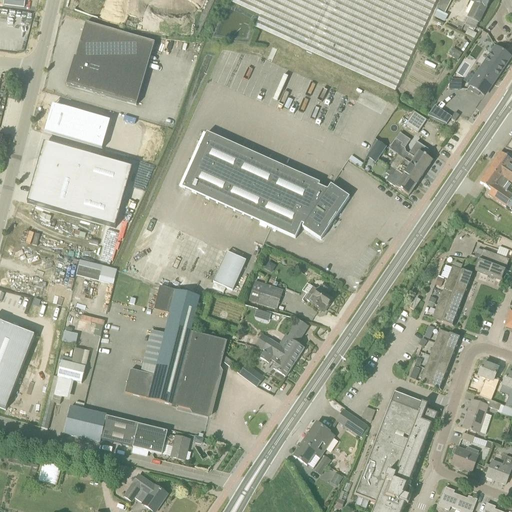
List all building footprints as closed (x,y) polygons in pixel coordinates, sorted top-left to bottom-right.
[(228,0),(227,2),(260,17),(255,28),(395,92),(436,0),(228,0)] [(442,0),(437,11),(445,15),(451,0),(442,0)] [(491,0),(469,0),(469,1),(475,4),(467,18),(479,24),(491,0)] [(156,44),(86,24),(76,58),(74,58),(74,60),(75,60),(68,85),(67,84),(66,86),(136,107),(156,44)] [(511,58),(496,48),(469,86),(484,96),(511,58)] [(52,105),(44,134),(102,151),(110,122),(52,105)] [(448,125),(452,114),(433,107),(429,117),(448,125)] [(414,113),(405,126),(418,134),(427,121),(414,113)] [(455,113),(451,119),(455,122),(459,116),(455,113)] [(303,226),(302,228),(321,241),(349,199),(330,186),(327,191),(319,187),(320,185),(207,134),(182,189),(270,228),(296,240),(302,225),(303,226)] [(371,149),(381,156),(386,148),(375,140),(371,149)] [(433,162),(426,157),(429,152),(430,152),(416,143),(409,155),(402,151),(398,156),(424,174),(433,162)] [(511,161),(500,153),(493,164),(505,172),(511,177),(511,176),(511,161)] [(78,175),(41,164),(29,205),(115,229),(132,169),(84,155),(78,175)] [(388,167),(390,168),(416,186),(424,174),(398,156),(396,155),(388,167)] [(488,196),(501,204),(505,208),(508,204),(511,198),(511,197),(500,189),(506,180),(511,184),(511,176),(511,177),(505,172),(493,164),(479,184),(491,192),(488,196)] [(386,182),(409,197),(416,186),(390,168),(387,172),(386,174),(390,177),(386,182)] [(497,254),(506,257),(508,250),(499,247),(497,254)] [(483,251),(475,270),(475,272),(488,277),(496,256),(483,251)] [(246,262),(226,253),(213,283),(233,292),(246,262)] [(496,256),(488,277),(501,282),(509,261),(496,256)] [(80,262),(77,277),(99,283),(114,286),(117,271),(111,269),(80,262)] [(267,262),(264,269),(271,273),(275,265),(267,262)] [(448,281),(468,289),(473,276),(461,271),(453,268),(448,281)] [(438,277),(435,286),(440,288),(444,279),(438,277)] [(463,301),(465,296),(468,289),(448,281),(443,294),(463,302),(463,301)] [(284,291),(264,285),(255,282),(248,302),(277,311),(284,291)] [(304,293),(308,296),(305,301),(320,311),(321,309),(323,311),(326,307),(327,308),(332,301),(313,288),(313,289),(309,286),(304,293)] [(125,394),(209,416),(227,342),(191,333),(200,298),(160,288),(154,311),(170,315),(154,377),(131,371),(125,394)] [(458,315),(463,302),(443,294),(438,307),(458,315)] [(410,308),(414,311),(421,301),(416,299),(410,308)] [(432,320),(452,327),(453,328),(458,315),(438,307),(432,320)] [(104,326),(105,320),(80,316),(79,322),(104,326)] [(0,323),(0,408),(6,411),(35,337),(0,323)] [(435,344),(456,352),(461,339),(440,331),(435,344)] [(64,333),(61,343),(75,346),(77,336),(64,333)] [(256,347),(263,351),(266,346),(295,364),(304,350),(291,342),(285,351),(263,336),(260,341),(259,341),(256,345),(257,346),(256,347)] [(430,357),(451,365),(453,360),(456,352),(435,344),(430,357)] [(266,346),(263,351),(264,352),(260,359),(268,364),(273,357),(279,361),(273,370),(286,378),(295,364),(266,346)] [(72,362),(81,365),(84,351),(75,349),(72,362)] [(451,365),(430,357),(425,370),(446,378),(449,370),(451,365)] [(61,363),(58,378),(53,396),(69,400),(75,382),(81,384),(85,369),(61,363)] [(484,388),(480,397),(491,401),(496,390),(491,388),(492,383),(493,383),(498,370),(483,364),(478,377),(487,381),(485,388),(484,388)] [(258,389),(262,384),(266,379),(247,365),(239,375),(258,389)] [(420,383),(439,391),(440,391),(446,378),(425,370),(420,383)] [(511,375),(507,373),(502,386),(504,387),(501,393),(509,396),(505,407),(511,409),(511,375)] [(402,511),(405,505),(408,506),(411,499),(409,498),(412,492),(407,490),(430,429),(432,429),(437,415),(426,410),(428,405),(422,403),(421,405),(419,404),(420,402),(394,392),(354,496),(376,504),(373,511),(402,511)] [(463,429),(477,433),(478,434),(487,408),(498,412),(501,405),(491,401),(480,397),(479,397),(477,403),(472,402),(467,417),(468,417),(464,429),(463,428),(463,429)] [(47,402),(41,429),(47,430),(54,404),(47,402)] [(499,412),(511,417),(511,410),(501,406),(499,412)] [(101,441),(106,417),(82,411),(70,408),(63,435),(100,444),(101,441)] [(371,423),(375,412),(366,409),(362,419),(371,423)] [(344,412),(338,420),(338,421),(361,437),(367,428),(360,423),(344,412)] [(133,449),(138,426),(138,425),(106,417),(101,441),(133,449)] [(322,455),(326,451),(334,438),(329,434),(330,433),(316,424),(304,443),(322,455)] [(162,456),(164,446),(166,439),(167,433),(138,426),(133,449),(162,456)] [(461,440),(470,443),(472,444),(474,438),(463,434),(461,440)] [(185,462),(190,441),(176,438),(175,441),(166,439),(164,446),(173,448),(171,458),(185,462)] [(322,455),(304,443),(294,458),(307,466),(314,455),(320,459),(322,455)] [(453,455),(455,456),(451,465),(472,473),(479,456),(478,456),(479,452),(469,448),(466,450),(465,452),(457,449),(457,450),(455,450),(454,450),(453,454),(453,455)] [(331,461),(325,457),(321,464),(326,468),(331,461)] [(492,462),(486,479),(505,486),(511,471),(511,469),(492,462)] [(43,466),(40,481),(55,484),(57,470),(52,469),(52,468),(43,466)] [(335,473),(330,483),(337,486),(342,477),(335,473)] [(139,476),(124,498),(132,503),(134,499),(143,505),(142,505),(152,511),(156,511),(167,496),(155,487),(139,476)] [(446,489),(438,508),(449,511),(450,508),(455,510),(460,497),(454,495),(455,492),(446,489)] [(467,500),(460,497),(455,510),(459,511),(472,511),(477,501),(468,497),(467,500)] [(341,510),(344,503),(338,501),(335,508),(341,510)]
